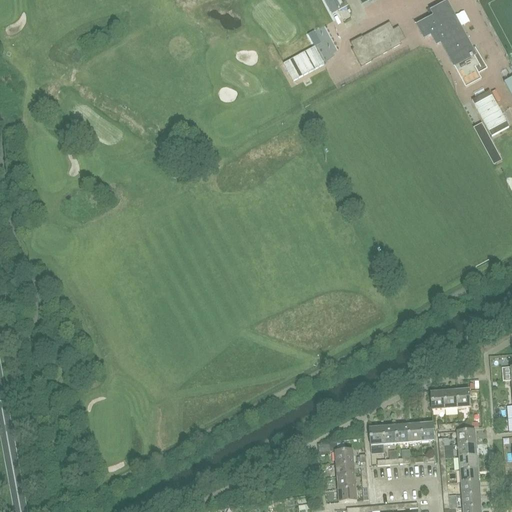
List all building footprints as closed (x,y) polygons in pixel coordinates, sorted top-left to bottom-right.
[(332,0),(339,12),(348,7),(344,0),(332,0)] [(424,39),(431,36),(437,46),(441,43),(465,89),(481,80),(479,75),(487,70),(475,48),(471,50),(447,6),(441,9),(439,5),(434,8),(436,11),(430,15),(433,20),(418,28),(424,39)] [(400,43),(406,40),(399,28),(394,31),(390,23),(363,38),(362,37),(351,43),(354,49),(352,50),(362,68),(373,62),(373,61),(402,45),(400,43)] [(339,34),(320,44),(323,51),(343,41),(339,34)] [(324,65),(315,48),(284,65),(293,82),(324,65)] [(511,107),(508,109),(506,104),(511,101),(504,85),(495,89),(507,114),(511,111),(511,107)] [(489,91),(472,101),(492,137),(509,128),(489,91)] [(456,391),(458,410),(470,409),(471,409),(469,391),(461,392),(461,390),(456,391)] [(445,411),(458,410),(456,391),(456,392),(449,393),(449,391),(444,392),(445,411)] [(433,412),(445,411),(444,392),(444,393),(436,394),(436,392),(431,393),(431,394),(432,412),(433,412)] [(409,444),(422,443),(420,424),(420,426),(412,426),(412,425),(407,425),(409,444)] [(435,443),(433,424),(433,425),(425,425),(425,424),(420,424),(422,443),(434,442),(434,443),(435,443)] [(409,444),(407,425),(407,427),(400,427),(400,426),(395,426),(396,445),(409,444)] [(384,446),(396,445),(395,426),(395,428),(387,428),(387,427),(382,427),(384,446)] [(384,446),(382,427),(382,429),(375,429),(375,428),(370,428),(370,430),(369,430),(371,448),(371,447),(384,446)] [(457,434),(458,446),(477,445),(476,445),(475,437),(477,437),(476,432),(475,432),(457,433),(457,434)] [(356,440),(356,448),(366,447),(366,440),(356,440)] [(335,453),(338,453),(337,443),(320,445),(321,456),(331,455),(330,453),(335,453)] [(477,450),(477,445),(458,446),(459,459),(478,457),(477,457),(476,450),(477,450)] [(336,466),(355,464),(354,464),(353,457),(355,457),(354,452),(353,452),(353,451),(338,453),(335,453),(336,466)] [(459,459),(460,471),(479,470),(478,470),(477,462),(478,462),(478,457),(459,459)] [(356,469),(355,464),(336,466),(337,478),(356,477),(355,477),(354,469),(356,469)] [(460,471),(461,484),(480,482),(479,482),(478,475),(479,475),(479,470),(460,471)] [(338,491),(357,490),(357,489),(356,490),(355,482),(357,482),(356,477),(337,478),(338,491)] [(481,495),(480,495),(479,487),(480,487),(480,482),(461,484),(462,496),(481,495)] [(358,494),(357,490),(338,491),(339,503),(339,504),(357,503),(357,502),(356,494),(358,494)] [(462,496),(463,509),(482,508),(482,507),(481,508),(480,500),(481,500),(481,495),(462,496)]
